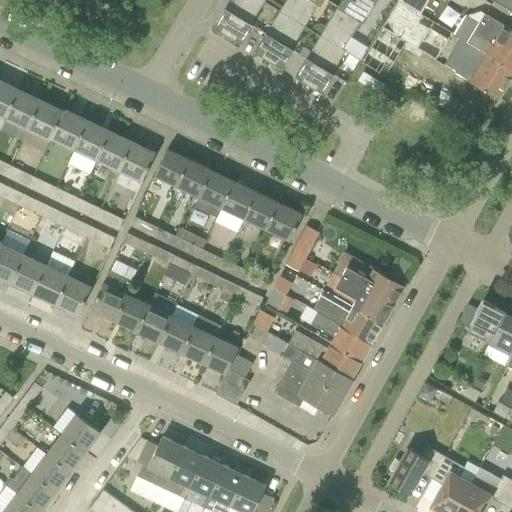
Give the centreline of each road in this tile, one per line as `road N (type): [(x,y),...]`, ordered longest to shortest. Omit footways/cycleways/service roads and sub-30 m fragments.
road 1 (residential): [(452,246),(145,96)]
road 2 (residential): [(452,246),(323,477)]
road 3 (residential): [(323,477),(149,394)]
road 4 (residential): [(149,394),(0,324)]
road 5 (residential): [(145,96),(0,26)]
road 6 (residential): [(67,510),(149,394)]
road 7 (residential): [(511,141),(452,246)]
